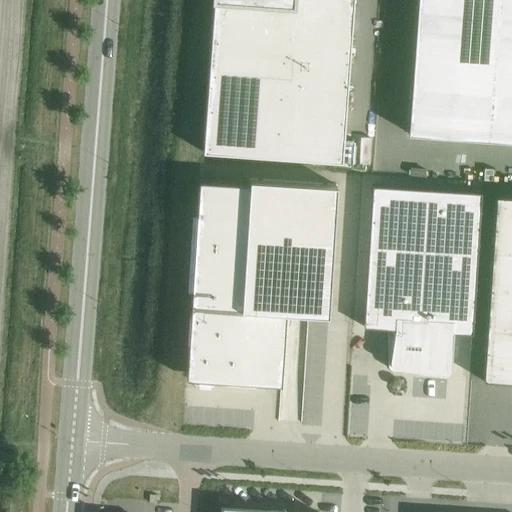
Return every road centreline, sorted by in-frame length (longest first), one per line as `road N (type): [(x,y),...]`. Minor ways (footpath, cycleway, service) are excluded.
road 1 (secondary): [(72,440),(106,0)]
road 2 (unclassified): [(511,470),(193,448)]
road 3 (unclassified): [(193,448),(72,440)]
